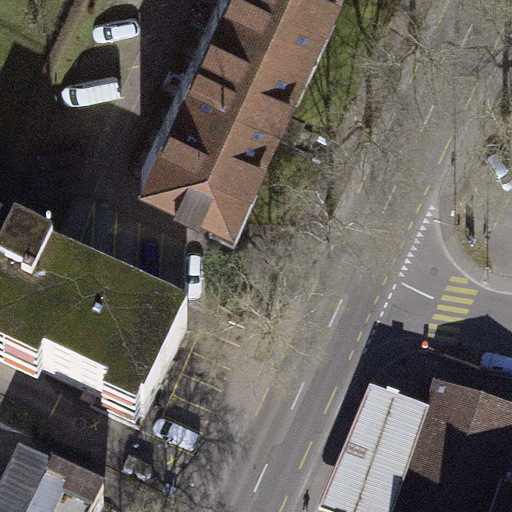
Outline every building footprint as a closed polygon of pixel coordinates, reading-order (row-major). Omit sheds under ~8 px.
[(340,0),(226,0),(148,177),(244,219),(340,0)] [(192,337),(0,241),(0,361),(46,385),(53,371),(125,407),(118,419),(144,432),(192,337)] [(511,511),(511,408),(437,382),(429,410),(395,511),(511,511)] [(384,395),(373,391),(320,511),(395,511),(429,410),(413,405),(384,395)] [(125,511),(126,510),(24,468),(5,511),(125,511)]
